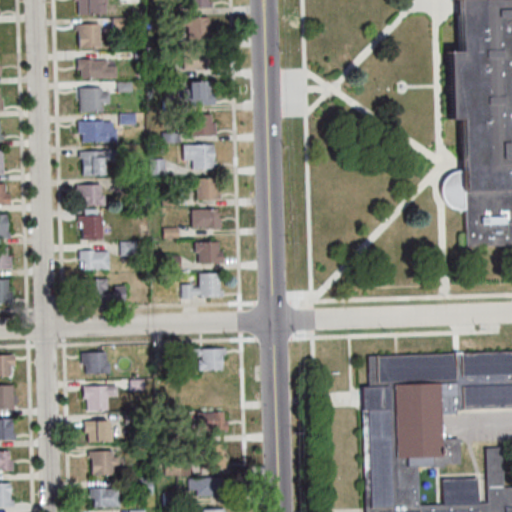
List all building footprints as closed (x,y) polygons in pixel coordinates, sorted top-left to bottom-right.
[(97,0),(98,4),(101,4),(101,13),(76,13),(75,0),(97,0)] [(207,0),(185,0),(185,8),(207,8),(207,0)] [(460,211),(453,210),(446,206),(442,200),(440,193),(441,185),(445,179),(451,174),(458,172),(461,172),(459,120),(448,121),(446,53),(459,53),(456,0),(511,0),(511,247),(465,249),(464,210),(460,211)] [(167,4),(167,14),(153,14),(153,4),(167,4)] [(185,39),(185,24),(176,25),(176,17),(204,16),(205,38),(185,39)] [(123,17),(123,26),(110,27),(109,17),(123,17)] [(73,24),(97,23),(97,46),(76,47),(75,30),(73,30),(73,24)] [(160,37),(175,36),(176,46),(161,46),(160,37)] [(195,68),(195,67),(180,68),(180,50),(205,50),(206,59),(209,59),(210,68),(195,68)] [(74,58),(89,58),(89,60),(103,60),(103,66),(113,65),(113,76),(78,77),(78,69),(74,69),(74,58)] [(157,69),(170,68),(170,78),(157,78),(157,69)] [(187,104),(187,98),(181,98),(181,89),(187,89),(187,81),(207,80),(207,92),(211,92),(211,104),(187,104)] [(115,91),(115,81),(128,81),(129,91),(115,91)] [(76,87),(98,87),(98,93),(105,92),(106,102),(99,102),(99,110),(77,111),(76,87)] [(161,108),(161,97),(176,96),(177,108),(161,108)] [(117,124),(117,113),(133,113),(133,123),(117,124)] [(188,135),(188,124),(184,124),(184,114),(208,113),(208,122),(212,122),(212,134),(188,135)] [(75,121),(99,120),(99,122),(109,121),(109,128),(113,128),(113,140),(80,141),(79,132),(76,132),(75,121)] [(175,141),(160,142),(159,132),(175,132),(175,141)] [(189,168),(188,158),(179,158),(179,145),(209,144),(210,161),(213,161),(213,168),(189,168)] [(76,151),(113,150),(114,160),(101,161),(101,174),(80,175),(80,157),(76,158),(76,151)] [(161,174),(146,174),(146,159),(161,158),(161,174)] [(193,199),(193,187),(190,187),(190,178),(213,178),(213,192),(217,192),(218,198),(193,199)] [(0,203),(8,204),(8,183),(0,182),(0,203)] [(74,185),(97,184),(98,195),(101,195),(101,204),(79,205),(78,190),(74,190),(74,185)] [(174,204),(159,205),(159,195),(173,195),(174,204)] [(218,227),(203,228),(203,226),(189,226),(188,209),(213,209),(214,217),(218,217),(218,227)] [(0,237),(8,238),(8,213),(0,213),(0,237)] [(75,215),(98,215),(99,238),(79,238),(79,221),(75,221),(75,215)] [(174,236),(161,237),(160,227),(174,227),(174,236)] [(117,241),(134,241),(134,255),(118,256),(117,241)] [(191,241),(215,241),(215,250),(219,250),(219,261),(195,262),(195,251),(191,251),(191,241)] [(9,267),(0,267),(0,247),(4,247),(4,255),(8,255),(9,267)] [(105,268),(81,269),(81,260),(76,260),(76,250),(90,250),(90,251),(105,251),(105,268)] [(161,255),(176,255),(176,269),(162,269),(161,255)] [(196,296),(196,294),(188,294),(189,297),(179,298),(179,284),(188,283),(188,287),(196,287),(195,273),(216,272),(216,290),(220,289),(220,295),(196,296)] [(0,302),(0,278),(5,278),(5,290),(9,290),(9,302),(0,302)] [(81,279),(104,278),(104,292),(112,292),(112,286),(121,285),(122,301),(98,301),(98,299),(81,300),(81,279)] [(198,355),(198,348),(222,347),(222,353),(218,353),(218,369),(196,369),(196,360),(198,360),(198,355)] [(175,349),(198,348),(198,355),(191,355),(191,358),(176,359),(175,349)] [(79,352),(102,351),(102,362),(105,362),(106,372),(83,372),(82,364),(79,364),(79,352)] [(368,358),(511,352),(511,405),(456,408),(456,415),(440,416),(440,440),(458,440),(459,465),(444,465),(444,468),(417,469),(419,507),(442,506),(441,481),(476,480),(477,504),(486,504),(484,449),(504,448),(505,488),(511,487),(511,511),(366,511),(362,388),(369,388),(368,358)] [(0,375),(0,354),(11,354),(12,365),(8,365),(8,375),(0,375)] [(223,402),(223,378),(194,378),(194,402),(223,402)] [(127,389),(127,379),(141,379),(141,389),(127,389)] [(10,408),(0,408),(0,384),(10,384),(10,408)] [(80,386),(114,385),(114,395),(103,395),(104,409),(84,409),(84,397),(80,397),(80,386)] [(194,412),(220,411),(220,420),(223,420),(223,429),(195,430),(194,412)] [(12,438),(0,438),(0,418),(8,418),(9,433),(12,433),(12,438)] [(105,420),(105,441),(85,441),(85,431),(81,431),(81,421),(105,420)] [(178,437),(169,437),(168,427),(177,427),(178,437)] [(197,444),(218,443),(218,456),(221,456),(221,467),(198,467),(197,444)] [(148,444),(148,454),(135,454),(135,445),(148,444)] [(109,450),(109,457),(114,456),(114,464),(109,465),(110,474),(89,474),(88,456),(86,457),(86,451),(109,450)] [(0,451),(5,451),(5,460),(9,460),(10,469),(0,469),(0,451)] [(161,474),(161,461),(187,460),(187,474),(161,474)] [(131,477),(149,476),(150,493),(132,494),(131,477)] [(218,476),(218,481),(222,481),(222,495),(208,496),(208,494),(193,495),(192,477),(218,476)] [(0,506),(0,482),(6,482),(7,500),(10,500),(11,506),(0,506)] [(116,488),(116,506),(91,506),(91,497),(87,497),(87,488),(101,488),(101,489),(116,488)] [(161,507),(161,492),(175,491),(176,506),(161,507)]
